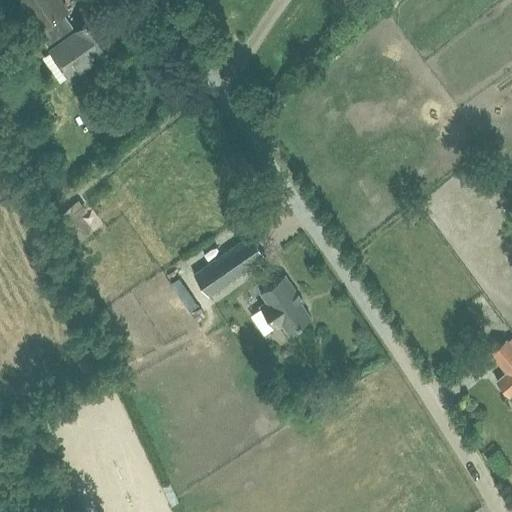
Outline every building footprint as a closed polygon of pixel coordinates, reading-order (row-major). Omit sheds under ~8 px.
[(72,76),(99,57),(116,45),(96,18),(77,31),(75,32),(62,14),(67,10),(59,0),(18,0),(64,65),(72,76)] [(40,138),(51,130),(46,122),(34,129),(40,138)] [(58,216),(79,241),(93,230),(81,215),(87,210),(79,199),(58,216)] [(208,295),(265,257),(251,235),(194,274),(208,295)] [(288,334),(295,329),(311,318),(301,303),(303,302),(285,275),(261,292),(267,301),(260,306),(273,326),(280,321),(288,334)] [(511,346),(506,340),(490,353),(506,373),(497,381),(510,396),(511,394),(511,346)]
